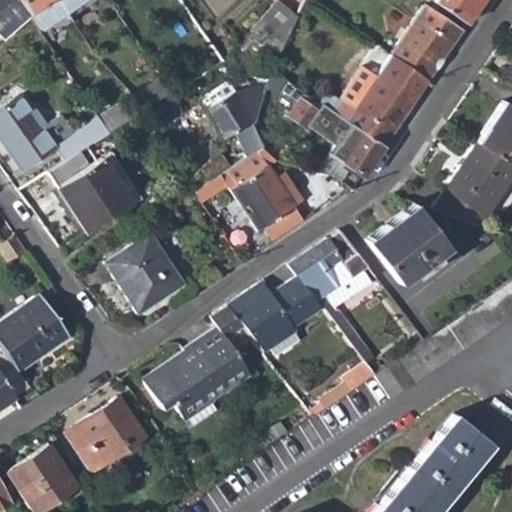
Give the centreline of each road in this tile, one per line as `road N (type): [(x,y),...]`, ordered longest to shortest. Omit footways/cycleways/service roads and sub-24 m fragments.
road 1 (residential): [(501,0),(375,190),(123,358)]
road 2 (residential): [(123,358),(0,186)]
road 3 (residential): [(123,358),(0,435)]
